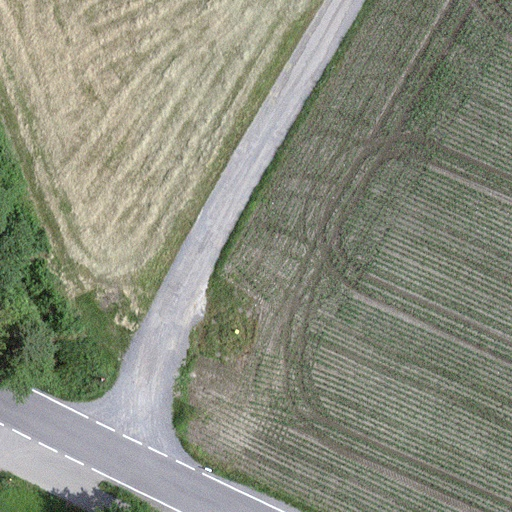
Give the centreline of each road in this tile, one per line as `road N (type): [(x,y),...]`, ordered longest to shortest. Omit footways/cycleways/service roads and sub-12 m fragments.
road 1 (track): [(122,449),(185,297),(356,0)]
road 2 (track): [(151,380),(75,245),(0,66)]
road 3 (secondary): [(256,511),(0,393)]
